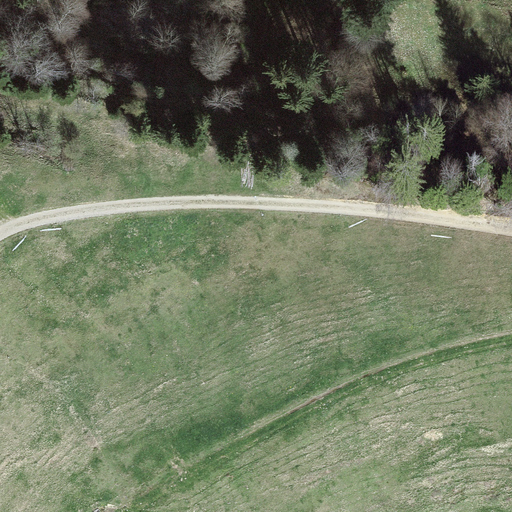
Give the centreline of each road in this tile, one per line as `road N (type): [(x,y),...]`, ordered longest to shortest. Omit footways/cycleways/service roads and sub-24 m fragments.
road 1 (track): [(511,229),(256,203),(100,209),(0,235)]
road 2 (track): [(116,511),(347,389),(511,340)]
